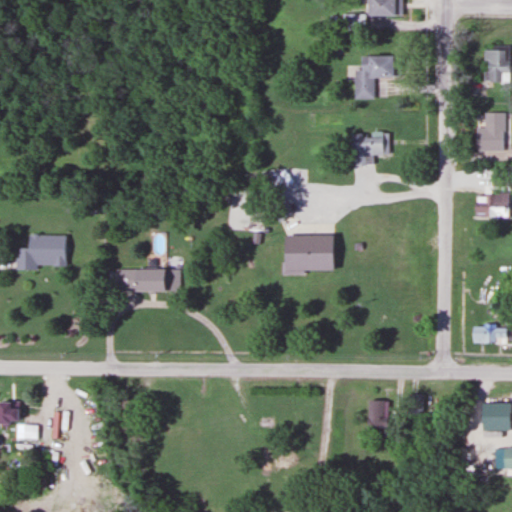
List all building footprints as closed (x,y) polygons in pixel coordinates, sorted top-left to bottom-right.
[(399,0),(366,0),(367,18),(400,18),(399,0)] [(481,82),(504,82),(504,47),(481,47),(481,82)] [(354,100),(372,100),(372,78),(390,78),(390,57),(354,57),(354,100)] [(474,152),(503,152),(503,113),(483,113),(483,128),(474,128),(474,152)] [(371,155),(386,155),(386,134),(349,134),(349,167),(371,167),(371,155)] [(507,219),(507,195),(470,195),(470,219),(507,219)] [(303,225),(295,216),(267,240),(275,249),(303,225)] [(36,266),(63,267),(64,237),(27,235),(27,249),(15,249),(14,271),(35,272),(36,266)] [(163,293),(163,270),(112,269),(112,292),(163,293)] [(371,324),(392,324),(392,302),(357,302),(357,317),(371,317),(371,324)] [(469,343),(503,343),(503,326),(469,326),(469,343)] [(423,415),(423,396),(406,396),(406,415),(423,415)] [(387,401),(364,401),(364,429),(387,429),(387,401)] [(0,425),(13,426),(13,403),(0,403),(0,425)] [(501,449),(501,470),(511,469),(511,446),(511,447),(511,449),(501,449)] [(272,470),(290,470),(290,450),(259,450),(259,461),(272,461),(272,470)]
